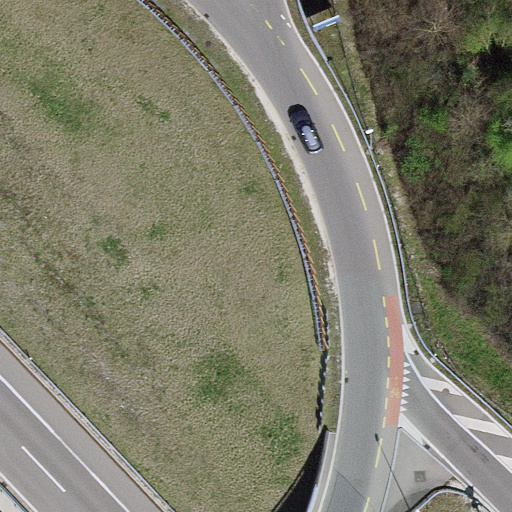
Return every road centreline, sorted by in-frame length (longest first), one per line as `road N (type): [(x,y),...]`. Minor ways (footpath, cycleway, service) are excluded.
road 1 (primary): [(369,350),(352,229),(330,163),(298,101),(220,0)]
road 2 (motorway): [(511,489),(369,350)]
road 3 (primary): [(348,511),(369,350)]
